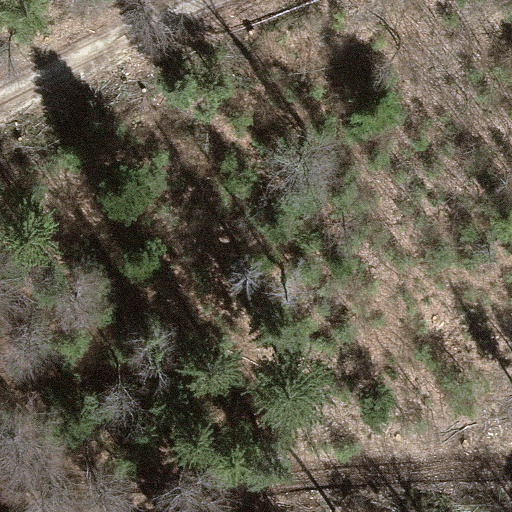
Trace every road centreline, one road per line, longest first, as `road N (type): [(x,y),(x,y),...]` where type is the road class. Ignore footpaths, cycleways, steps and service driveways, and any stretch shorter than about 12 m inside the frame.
road 1 (track): [(0,467),(394,475),(511,463)]
road 2 (track): [(220,0),(0,100)]
